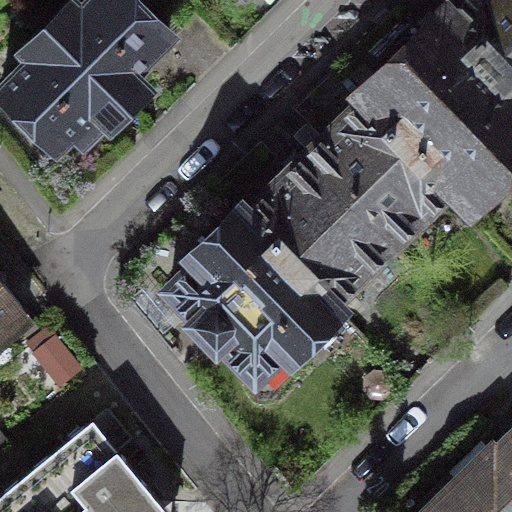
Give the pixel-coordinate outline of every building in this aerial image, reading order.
[(78,4),(53,29),(125,102),(134,93),(144,83),(134,72),(168,39),(129,0),(88,0),(81,7),(78,4)] [(511,0),(465,0),(452,13),(447,8),(445,10),(511,79),(511,0)] [(404,50),(363,90),(471,202),(511,162),(511,79),(445,10),(404,50)] [(125,102),(53,29),(27,54),(31,57),(2,85),(61,144),(72,132),(83,143),(104,123),(125,102)] [(337,122),(307,154),(392,242),(452,184),(470,204),(471,202),(363,90),(362,91),(366,96),(337,122)] [(392,242),(307,154),(277,183),(247,212),(242,207),(241,208),(336,307),(338,306),(332,300),(392,242)] [(336,307),(241,208),(195,253),(200,258),(170,287),(198,316),(194,319),(205,331),(217,343),(220,339),(253,373),(251,375),(251,386),(260,395),(271,396),(278,389),(278,384),(303,360),(292,349),(336,307)] [(0,335),(27,313),(6,286),(0,279),(0,335)] [(131,446),(99,408),(18,475),(48,511),(68,511),(71,510),(72,511),(128,511),(162,484),(131,446)] [(470,454),(451,472),(490,511),(511,511),(511,435),(496,451),(493,447),(485,455),(477,462),(470,454)] [(490,511),(451,472),(434,489),(442,497),(434,505),(426,511),(490,511)]
